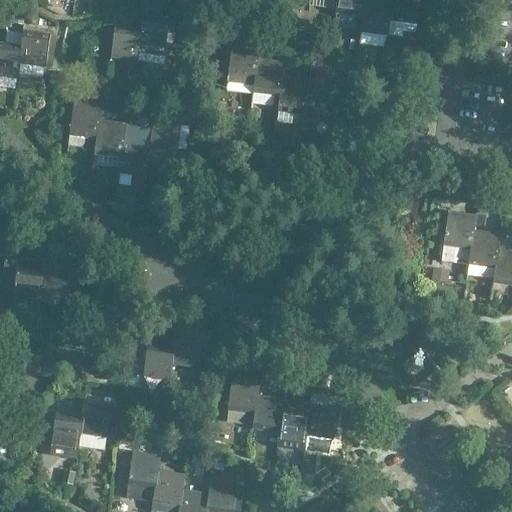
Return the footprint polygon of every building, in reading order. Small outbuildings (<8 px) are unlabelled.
[(337,0),(333,30),(334,30),(337,13),(356,16),(362,17),(364,0),(337,0)] [(364,0),(362,17),(360,33),(381,36),(387,37),(389,22),(391,3),(370,0),(364,0)] [(391,0),(391,3),(389,22),(410,25),(416,25),(419,0),(391,0)] [(141,31),(138,51),(171,55),(176,21),(143,16),(141,31)] [(114,28),(107,77),(109,77),(111,62),(130,64),(136,65),(138,51),(141,31),(114,28)] [(21,49),(18,66),(38,69),(44,70),(44,67),(51,68),(55,37),(23,33),(21,49)] [(232,43),(225,92),(227,92),(228,82),(254,85),(257,62),(259,46),(232,43)] [(0,45),(0,78),(16,81),(18,66),(21,49),(5,46),(0,45)] [(156,62),(156,70),(179,73),(180,65),(156,62)] [(254,85),(250,111),(251,111),(253,94),(274,96),(279,97),(282,80),(284,65),(257,62),(254,85)] [(308,84),(305,109),(325,112),(326,105),(333,106),(338,72),(310,68),(308,84)] [(279,97),(275,130),(276,130),(277,124),(278,114),(292,116),(304,117),(305,109),(308,84),(282,80),(279,97)] [(474,98),(474,108),(493,109),(494,100),(474,98)] [(73,104),(66,154),(67,154),(68,147),(70,137),(84,138),(90,139),(96,140),(99,122),(100,108),(73,104)] [(490,112),(487,124),(506,128),(509,116),(490,112)] [(95,150),(94,155),(115,158),(121,158),(123,141),(125,126),(99,122),(96,140),(95,150)] [(149,157),(148,163),(169,166),(175,167),(179,133),(153,129),(151,144),(149,157)] [(119,169),(119,174),(146,178),(148,163),(149,157),(151,144),(123,141),(121,158),(119,169)] [(446,215),(440,263),(441,263),(443,247),(464,249),(469,250),(472,234),(474,218),(446,215)] [(469,250),(467,265),(489,268),(494,269),(497,252),(499,237),(472,234),(469,250)] [(493,279),(492,286),(511,288),(511,253),(497,252),(494,269),(493,279)] [(42,273),(40,289),(66,293),(67,286),(71,261),(44,258),(42,273)] [(8,269),(4,300),(12,301),(31,304),(30,314),(37,315),(40,289),(42,273),(16,270),(8,269)] [(172,361),(171,366),(191,369),(198,370),(202,337),(176,334),(174,348),(172,361)] [(147,345),(143,378),(144,378),(163,381),(169,382),(171,366),(172,361),(174,348),(147,345)] [(228,409),(227,412),(248,415),(254,416),(257,395),(258,383),(231,379),(228,409)] [(252,428),(252,431),(272,434),(278,435),(282,414),(284,399),(257,395),(254,416),(252,428)] [(277,447),(276,450),(297,452),(304,453),(306,439),(306,435),(309,417),(311,402),(284,399),(282,414),(278,435),(277,447)] [(306,435),(306,439),(327,442),(333,442),(338,406),(311,402),(309,417),(306,435)] [(82,419),(79,435),(99,438),(105,439),(110,407),(84,403),(82,419)] [(56,415),(51,447),(71,450),(77,450),(79,435),(82,419),(56,415)] [(133,454),(127,497),(141,499),(143,486),(155,488),(158,473),(160,458),(133,454)] [(66,471),(64,484),(75,486),(76,473),(66,471)] [(155,488),(152,506),(173,509),(172,511),(179,511),(183,492),(185,477),(158,473),(155,488)] [(207,511),(206,511),(233,511),(234,511),(235,511),(240,511),(244,488),(237,487),(238,484),(211,481),(209,496),(207,511)] [(355,488),(346,495),(358,511),(362,511),(369,507),(355,488)] [(206,511),(207,511),(209,496),(183,492),(179,511),(206,511)]
